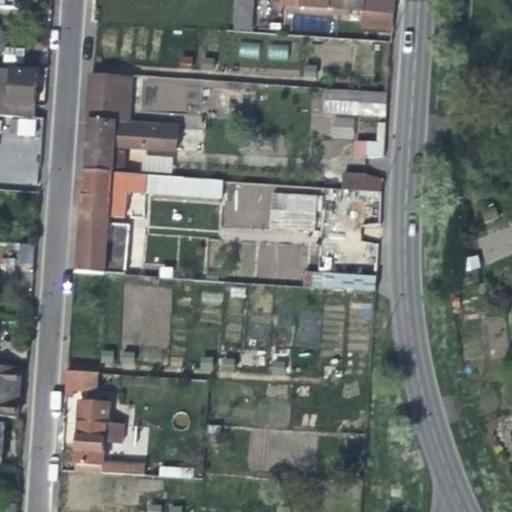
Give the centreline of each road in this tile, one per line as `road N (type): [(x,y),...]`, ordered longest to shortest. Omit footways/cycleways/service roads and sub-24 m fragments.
road 1 (residential): [(418,0),(403,279),(423,399),(463,511)]
road 2 (residential): [(37,511),(73,0)]
